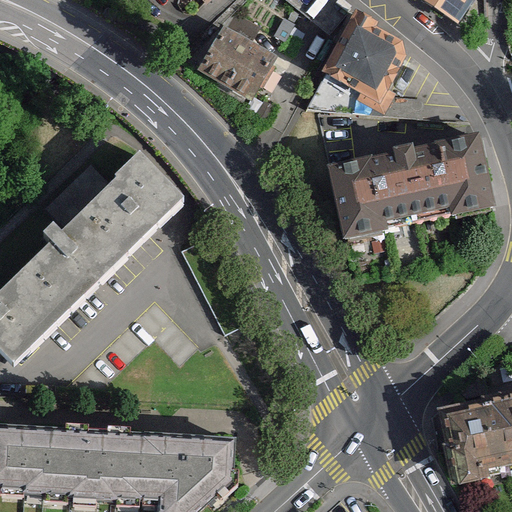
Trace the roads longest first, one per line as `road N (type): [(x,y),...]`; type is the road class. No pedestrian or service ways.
road 1 (secondary): [(373,420),(303,294),(197,139),(90,48),(3,0)]
road 2 (residential): [(373,420),(486,315),(511,280)]
road 3 (tertiary): [(273,511),(373,420)]
road 4 (residential): [(477,91),(382,0)]
